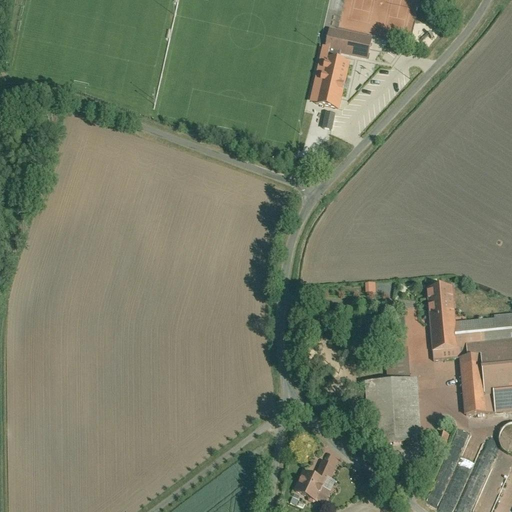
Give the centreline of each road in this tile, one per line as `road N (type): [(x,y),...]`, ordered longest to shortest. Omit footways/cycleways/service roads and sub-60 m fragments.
road 1 (unclassified): [(316,195),(49,94),(0,99)]
road 2 (unclassified): [(316,195),(474,23),(486,0)]
road 3 (unclassified): [(286,382),(286,264),(316,195)]
road 4 (unclassified): [(286,382),(338,447),(423,511)]
road 5 (unclassified): [(283,414),(156,511)]
